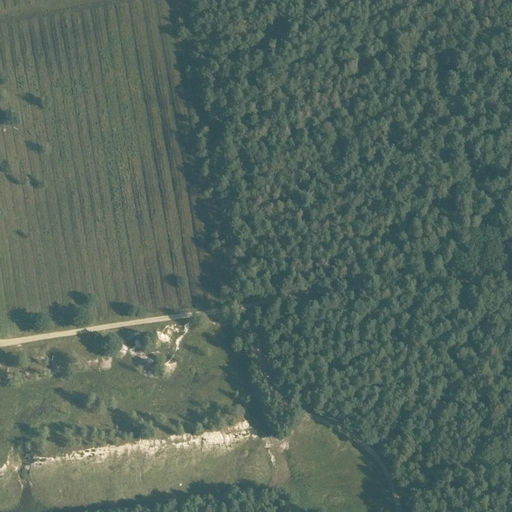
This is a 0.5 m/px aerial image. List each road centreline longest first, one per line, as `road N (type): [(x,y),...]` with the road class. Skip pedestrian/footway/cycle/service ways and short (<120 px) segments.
road 1 (track): [(399,511),(371,449),(269,384),(244,306)]
road 2 (track): [(244,306),(300,292),(511,269)]
road 3 (track): [(0,342),(244,306)]
